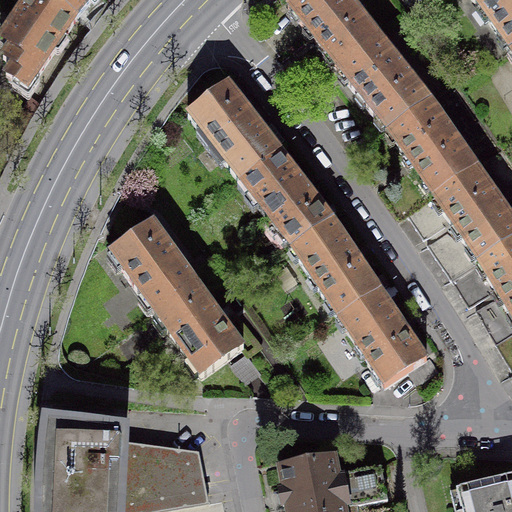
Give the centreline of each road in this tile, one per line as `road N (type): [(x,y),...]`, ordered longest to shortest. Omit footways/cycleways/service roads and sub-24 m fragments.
road 1 (residential): [(197,0),(267,72),(430,294),(471,362),(485,436)]
road 2 (secondary): [(184,0),(123,69),(64,164),(23,254),(0,332)]
road 3 (residential): [(255,511),(243,449),(252,426),(401,431)]
